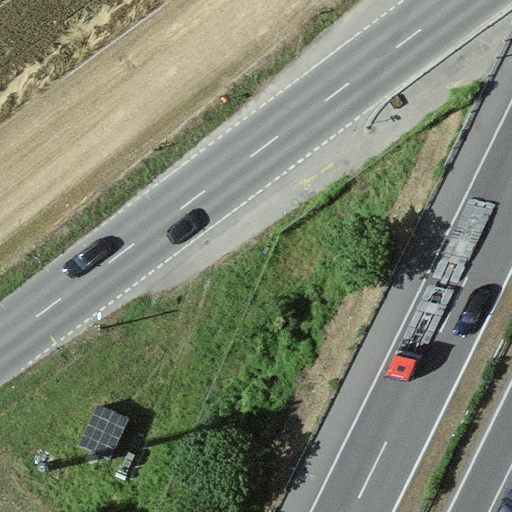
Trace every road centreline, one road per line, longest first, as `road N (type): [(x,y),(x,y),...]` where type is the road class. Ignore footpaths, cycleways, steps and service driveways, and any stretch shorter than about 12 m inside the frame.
road 1 (secondary): [(464,0),(0,347)]
road 2 (motorway): [(511,189),(354,511)]
